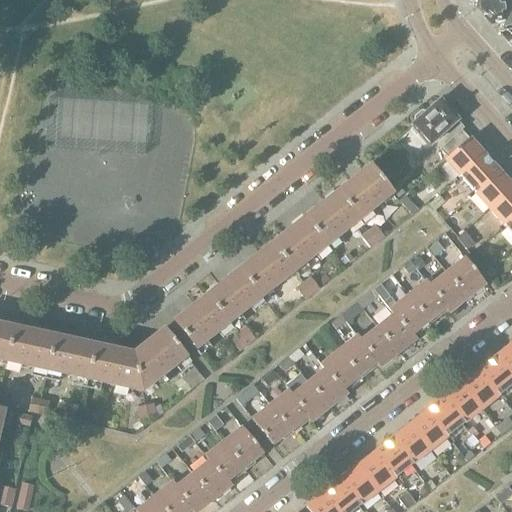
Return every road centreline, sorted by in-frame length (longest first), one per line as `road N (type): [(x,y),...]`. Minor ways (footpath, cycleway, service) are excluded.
road 1 (residential): [(435,58),(124,302),(0,280)]
road 2 (residential): [(511,301),(245,511)]
